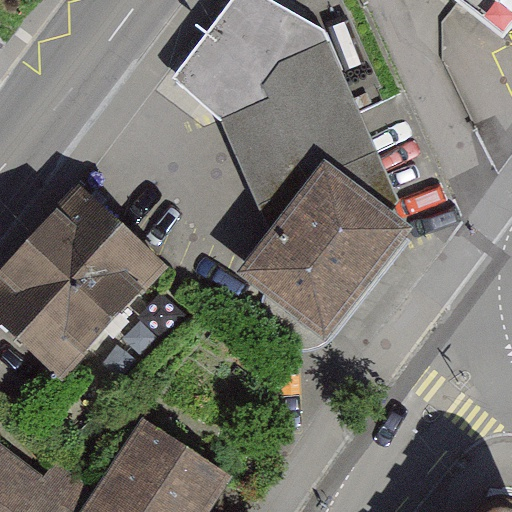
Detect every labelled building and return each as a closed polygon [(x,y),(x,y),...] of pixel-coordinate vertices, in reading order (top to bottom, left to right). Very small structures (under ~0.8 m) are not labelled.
[(257,0),(237,0),(173,87),(221,130),(270,108),(263,94),(279,71),(331,50),(326,38),(257,0)] [(511,0),(491,0),(511,16),(511,0)] [(325,177),(407,244),(331,50),(279,71),(263,94),(270,108),(221,130),(271,242),(325,177)] [(407,244),(325,177),(271,242),(235,287),(325,361),(416,251),(407,244)] [(89,196),(0,288),(0,324),(69,391),(177,280),(89,196)] [(222,511),(243,481),(145,417),(96,492),(58,467),(48,482),(0,450),(0,511),(222,511)] [(481,499),(471,511),(511,511),(511,491),(511,490),(481,499)]
